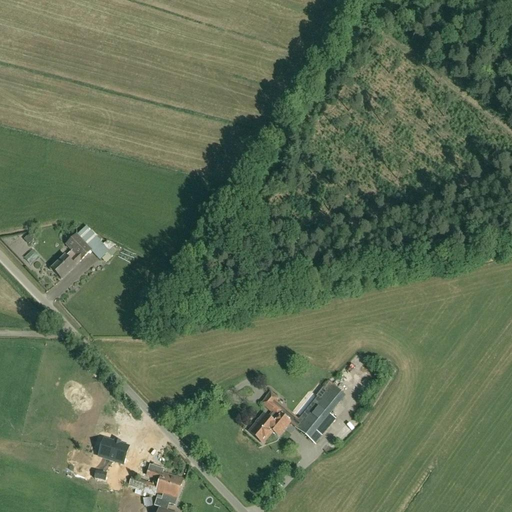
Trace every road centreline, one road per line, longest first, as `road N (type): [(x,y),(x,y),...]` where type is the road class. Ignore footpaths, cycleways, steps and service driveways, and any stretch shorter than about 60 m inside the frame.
road 1 (track): [(511,172),(314,235),(296,233),(261,203),(371,25)]
road 2 (unclassified): [(243,511),(0,256)]
road 3 (track): [(511,129),(371,25),(387,0)]
